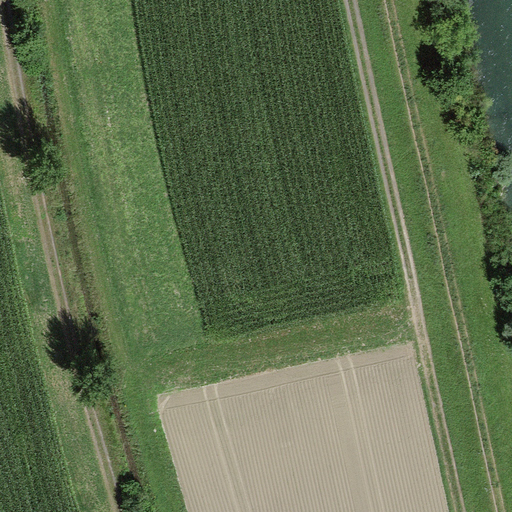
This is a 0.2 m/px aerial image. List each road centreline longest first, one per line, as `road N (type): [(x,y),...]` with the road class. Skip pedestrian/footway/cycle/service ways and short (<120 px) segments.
road 1 (track): [(6,0),(118,511)]
road 2 (track): [(392,0),(501,511)]
road 3 (track): [(349,0),(454,511)]
